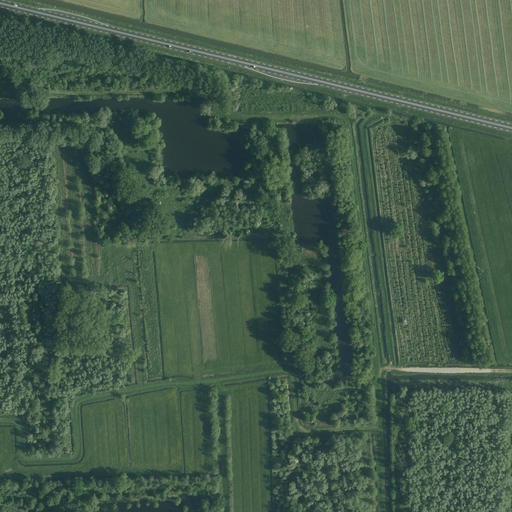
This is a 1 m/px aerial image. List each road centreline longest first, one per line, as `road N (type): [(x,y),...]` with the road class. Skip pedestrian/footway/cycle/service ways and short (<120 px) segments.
road 1 (primary): [(0,3),(511,128)]
road 2 (track): [(511,370),(380,369)]
